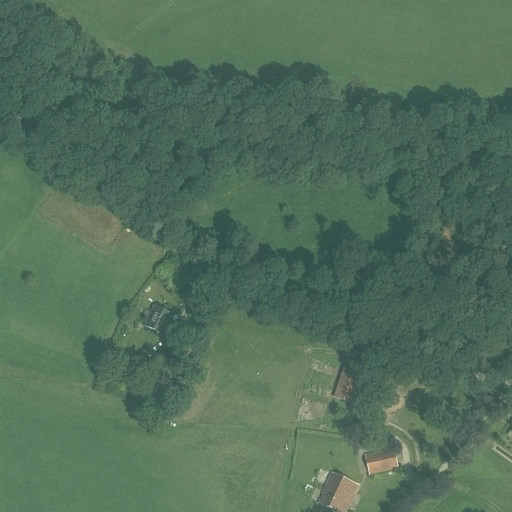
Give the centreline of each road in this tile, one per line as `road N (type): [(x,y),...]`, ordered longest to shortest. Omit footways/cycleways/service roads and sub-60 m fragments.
road 1 (track): [(426,483),(408,472),(402,444),(371,437),(363,405),(370,376)]
road 2 (track): [(426,483),(511,384)]
